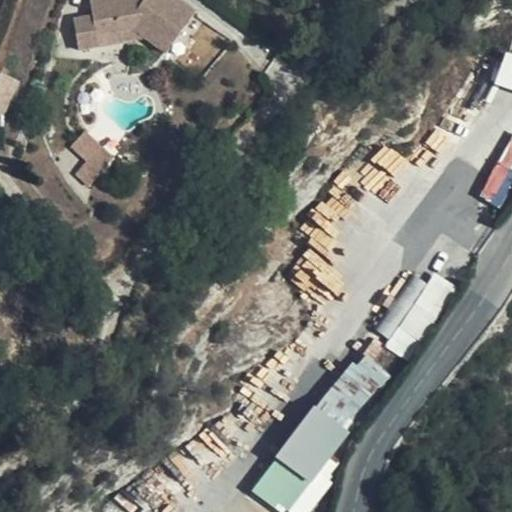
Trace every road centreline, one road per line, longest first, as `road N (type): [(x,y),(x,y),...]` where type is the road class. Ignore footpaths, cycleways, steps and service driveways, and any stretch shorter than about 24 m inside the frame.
road 1 (track): [(0,470),(68,411),(112,321),(114,280),(318,64),(413,0)]
road 2 (tertiary): [(511,260),(377,446),(358,511)]
